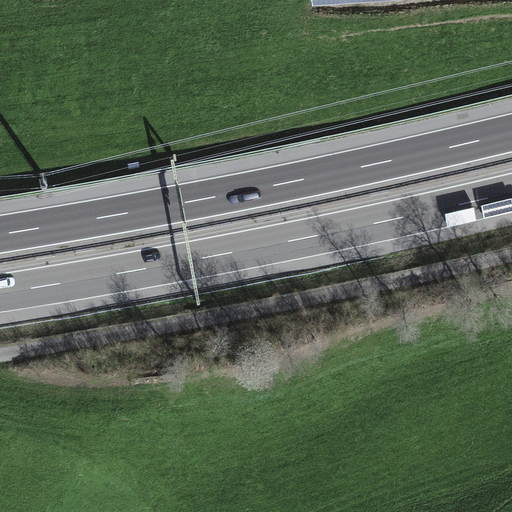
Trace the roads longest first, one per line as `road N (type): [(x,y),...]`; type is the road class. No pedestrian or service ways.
road 1 (motorway): [(511,132),(0,234)]
road 2 (motorway): [(0,295),(511,193)]
road 3 (unclassified): [(511,254),(0,355)]
